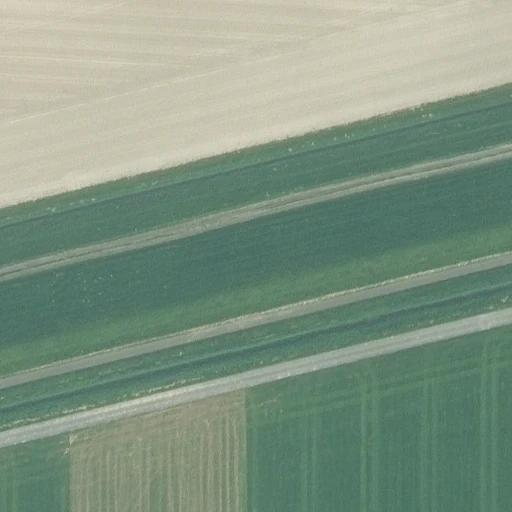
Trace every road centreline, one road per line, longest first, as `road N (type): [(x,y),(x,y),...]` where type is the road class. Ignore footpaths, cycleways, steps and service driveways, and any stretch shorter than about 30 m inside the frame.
road 1 (unclassified): [(511,258),(0,384)]
road 2 (track): [(0,277),(511,151)]
